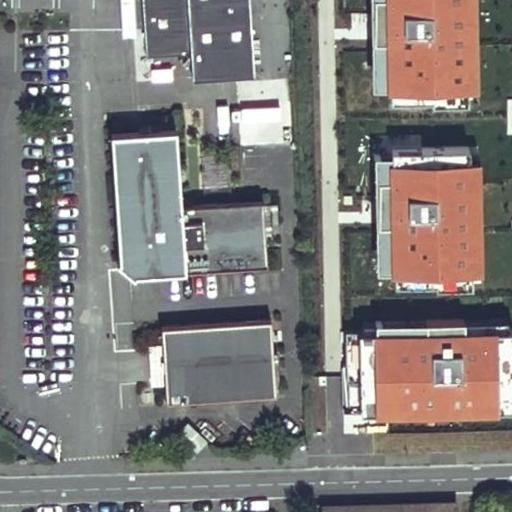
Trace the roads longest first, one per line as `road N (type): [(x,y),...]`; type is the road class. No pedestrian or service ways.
road 1 (residential): [(0,492),(511,478)]
road 2 (unknown): [(94,489),(101,0)]
